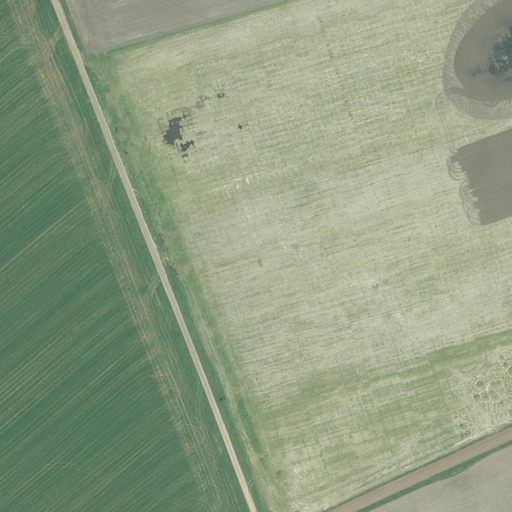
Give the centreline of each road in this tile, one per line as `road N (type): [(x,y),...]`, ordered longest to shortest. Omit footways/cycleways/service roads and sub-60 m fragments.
road 1 (unclassified): [(253,511),(53,0)]
road 2 (track): [(344,511),(511,435)]
